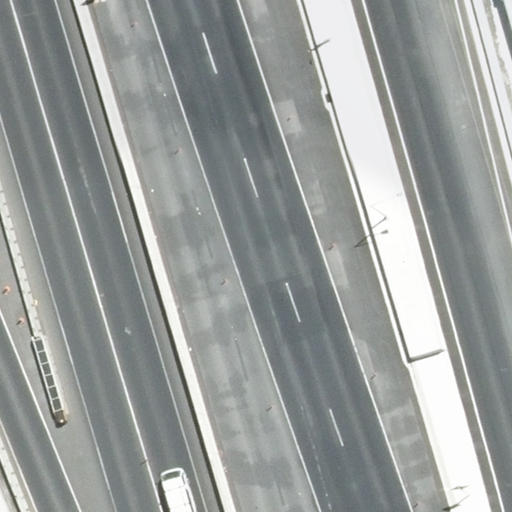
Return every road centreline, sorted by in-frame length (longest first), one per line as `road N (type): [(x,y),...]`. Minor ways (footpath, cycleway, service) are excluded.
road 1 (motorway): [(177,0),(329,511)]
road 2 (motorway): [(148,511),(0,5)]
road 3 (motorway): [(406,0),(511,386)]
road 4 (motorway): [(51,511),(0,386)]
